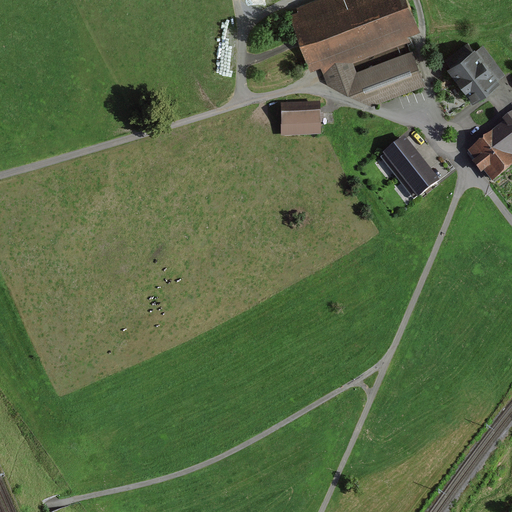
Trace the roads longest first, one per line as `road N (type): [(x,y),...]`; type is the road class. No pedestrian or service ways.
road 1 (track): [(511,218),(437,131),(308,89),(0,177)]
road 2 (track): [(388,356),(223,456),(37,511)]
road 3 (track): [(468,170),(373,395)]
road 4 (track): [(416,0),(437,131)]
road 5 (track): [(373,395),(322,511)]
